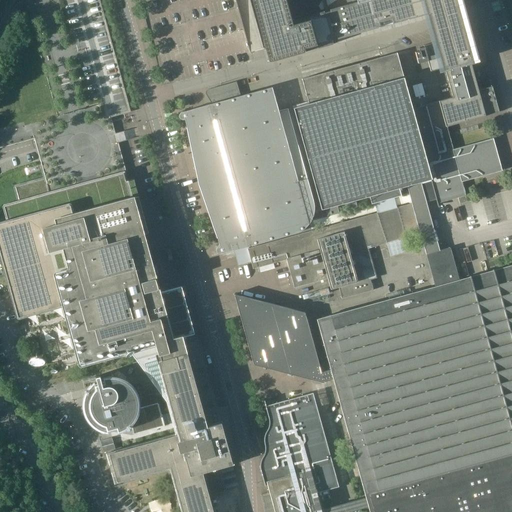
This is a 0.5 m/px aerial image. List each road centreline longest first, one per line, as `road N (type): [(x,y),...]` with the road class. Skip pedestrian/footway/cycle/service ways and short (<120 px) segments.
road 1 (unclassified): [(249,511),(244,442),(149,96)]
road 2 (unclassified): [(149,96),(487,10)]
road 3 (unclassified): [(114,511),(80,421),(16,366),(0,311)]
road 4 (unclassified): [(41,0),(75,125)]
road 5 (unclassified): [(98,129),(103,159),(79,170),(59,146),(75,125)]
